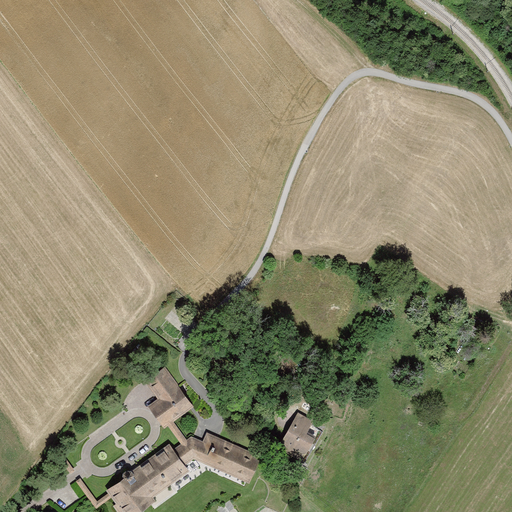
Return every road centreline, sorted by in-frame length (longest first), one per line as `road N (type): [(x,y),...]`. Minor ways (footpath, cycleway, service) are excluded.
road 1 (track): [(375,71),(352,76),(338,90),(296,164),(260,261),(193,340),(285,412)]
road 2 (track): [(511,140),(476,98),(375,71)]
